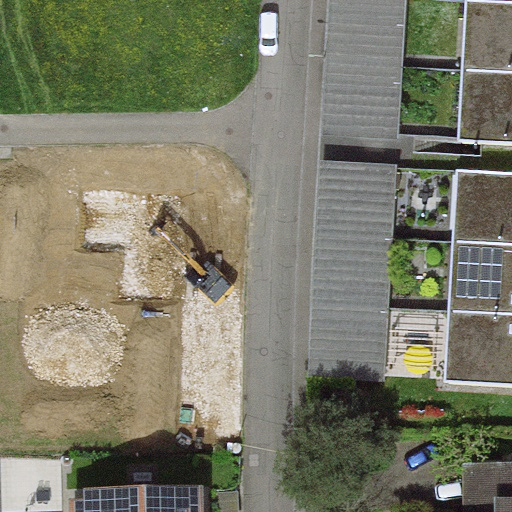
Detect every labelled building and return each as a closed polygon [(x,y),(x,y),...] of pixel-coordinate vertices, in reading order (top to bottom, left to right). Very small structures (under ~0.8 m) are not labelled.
[(405,0),(328,0),(321,136),(398,139),(405,0)] [(511,143),(511,0),(463,0),(456,140),(511,143)] [(396,165),(319,161),(308,377),(385,380),(396,165)] [(511,171),(455,169),(444,383),(511,386),(511,171)] [(463,511),(511,511),(511,461),(463,462),(463,511)] [(203,511),(203,484),(83,487),(84,498),(68,498),(68,511),(203,511)]
